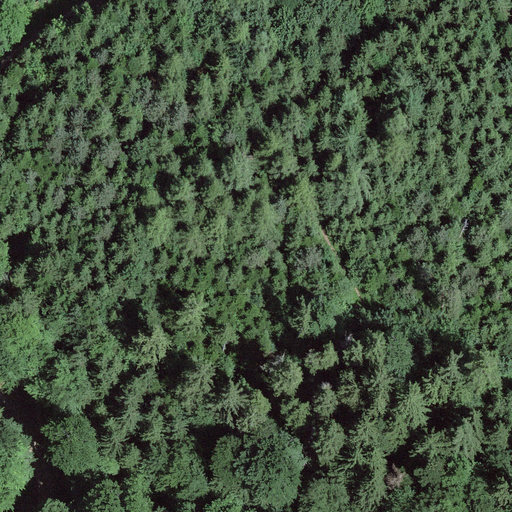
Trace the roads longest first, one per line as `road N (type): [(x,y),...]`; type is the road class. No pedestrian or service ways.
road 1 (track): [(93,0),(0,84)]
road 2 (track): [(0,398),(42,467),(46,511)]
